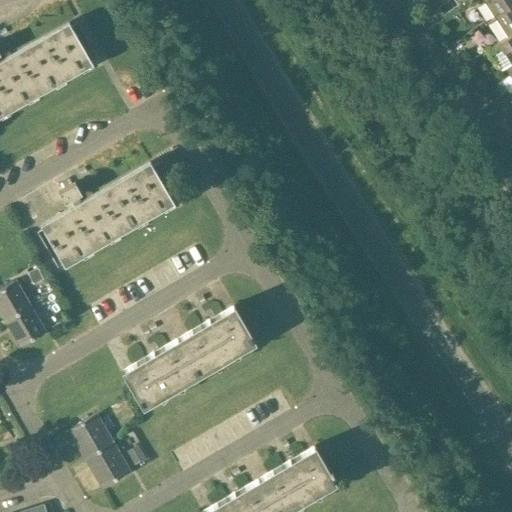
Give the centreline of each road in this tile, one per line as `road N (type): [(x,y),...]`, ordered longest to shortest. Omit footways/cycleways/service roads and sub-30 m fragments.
road 1 (secondary): [(511,448),(220,0)]
road 2 (residential): [(251,248),(178,128),(160,116),(132,118),(0,197)]
road 3 (residential): [(10,388),(251,248)]
road 4 (residential): [(129,511),(338,393)]
road 5 (residential): [(338,393),(251,248)]
road 6 (residential): [(410,511),(338,393)]
